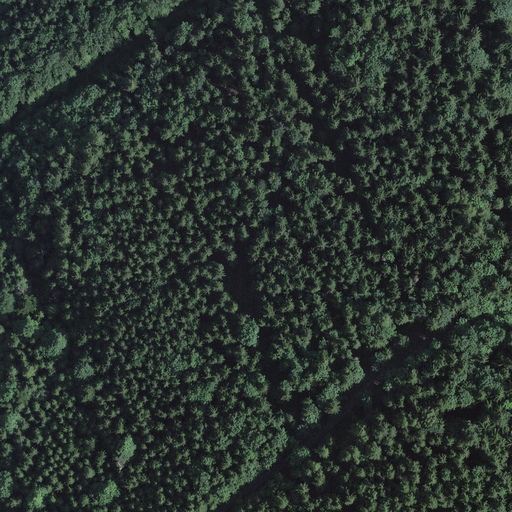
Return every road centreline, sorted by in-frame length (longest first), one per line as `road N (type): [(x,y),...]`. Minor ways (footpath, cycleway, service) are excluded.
road 1 (track): [(511,313),(429,340),(372,377),(228,511)]
road 2 (track): [(206,0),(0,142)]
